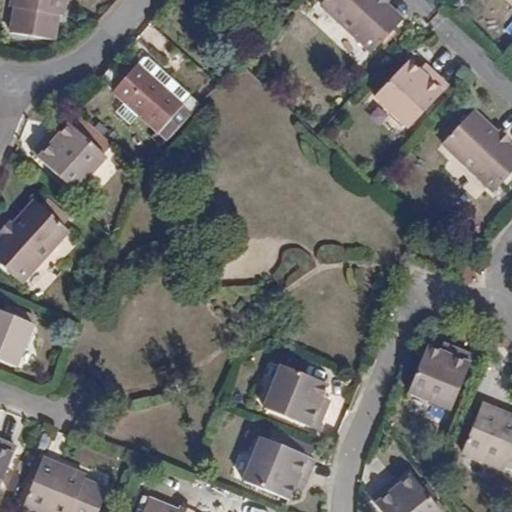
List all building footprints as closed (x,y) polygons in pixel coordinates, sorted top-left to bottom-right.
[(54,0),(4,0),(5,1),(8,2),(4,28),(45,33),(50,7),(53,8),(54,0)] [(390,28),(374,12),(365,3),(361,0),(319,0),(308,12),(359,59),(390,28)] [(367,0),(365,3),(374,12),(378,7),(371,0),(367,0)] [(127,63),(169,100),(177,90),(136,54),(127,63)] [(183,112),(169,100),(127,63),(103,90),(159,139),(183,112)] [(414,82),(407,76),(398,68),(364,102),(397,132),(436,93),(419,76),(414,82)] [(413,71),(407,76),(414,82),(419,76),(413,71)] [(511,166),(511,161),(497,148),(488,140),(463,117),(433,148),(482,196),(511,166)] [(49,141),(44,137),(29,152),(67,186),(98,152),(65,123),(54,135),(49,141)] [(49,130),(44,137),(49,141),(54,135),(49,130)] [(493,136),(488,140),(497,148),(501,144),(493,136)] [(31,198),(8,224),(0,232),(0,266),(14,278),(62,225),(31,198)] [(0,357),(8,361),(25,319),(0,309),(0,357)] [(447,342),(444,349),(452,352),(456,345),(447,342)] [(476,354),(456,345),(452,352),(444,349),(432,344),(413,390),(454,406),(476,354)] [(319,428),(329,405),(324,403),(327,394),(330,383),(285,365),(269,407),(319,428)] [(332,396),(327,394),(324,403),(329,405),(332,396)] [(511,409),(488,400),(469,447),(511,465),(511,463),(511,409)] [(302,498),(309,480),(302,477),(305,469),(312,450),(266,432),(249,476),(302,498)] [(21,445),(3,438),(1,443),(0,443),(0,497),(0,498),(21,445)] [(93,474),(53,458),(34,506),(48,511),(104,511),(114,488),(91,479),(93,474)] [(312,472),(305,469),(302,477),(309,480),(312,472)] [(399,486),(394,480),(376,494),(390,511),(445,511),(447,510),(416,472),(406,480),(399,486)] [(402,474),(394,480),(399,486),(406,480),(402,474)] [(192,511),(188,510),(158,498),(152,511),(192,511)]
